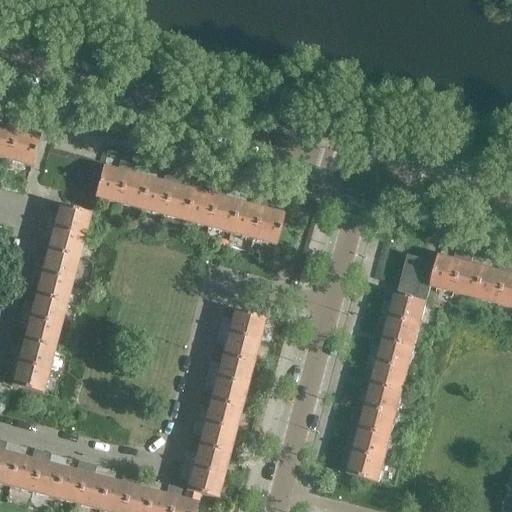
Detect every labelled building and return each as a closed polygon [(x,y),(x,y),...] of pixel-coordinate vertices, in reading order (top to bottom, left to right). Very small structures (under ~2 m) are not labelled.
[(0,159),(8,161),(16,130),(12,129),(14,120),(0,115),(0,159)] [(31,168),(40,136),(39,136),(41,127),(23,122),(20,131),(16,130),(8,161),(31,168)] [(118,205),(126,174),(122,173),(124,163),(106,158),(103,168),(103,167),(94,199),(118,205)] [(140,211),(151,170),(133,165),(130,175),(126,174),(118,205),(140,211)] [(163,217),(171,185),(167,184),(169,175),(151,170),(140,211),(163,217)] [(185,223),(196,182),(177,177),(175,187),(171,185),(163,217),(185,223)] [(207,229),(216,197),(212,196),(214,187),(196,182),(185,223),(207,229)] [(230,234),(241,194),(222,189),(220,198),(216,197),(207,229),(230,234)] [(252,240),(261,209),(256,208),(259,199),(241,194),(230,234),(252,240)] [(276,247),(284,215),(286,206),(267,201),(265,210),(261,209),(252,240),(276,247)] [(84,237),(90,215),(90,214),(59,206),(58,210),(48,208),(44,226),(84,237)] [(78,260),(84,237),(44,226),(39,245),(48,247),(47,251),(78,260)] [(454,294),(463,263),(459,262),(461,252),(442,247),(440,257),(439,256),(437,265),(431,288),(454,294)] [(72,282),(78,260),(47,251),(46,255),(36,253),(32,271),(72,282)] [(477,300),(487,259),(469,254),(467,264),(463,263),(454,294),(477,300)] [(427,303),(431,288),(437,265),(428,263),(428,261),(408,256),(398,295),(427,303)] [(499,306),(507,274),(503,273),(506,264),(487,259),(477,300),(499,306)] [(66,305),(72,282),(32,271),(27,290),(36,292),(35,296),(66,305)] [(511,309),(511,273),(511,276),(507,274),(499,306),(511,309)] [(421,326),(426,304),(427,303),(398,295),(396,295),(394,299),(385,297),(380,315),(421,326)] [(60,327),(66,305),(35,296),(34,300),(25,298),(20,316),(60,327)] [(259,342),(265,319),(234,311),(233,316),(223,313),(218,332),(259,342)] [(415,349),(421,326),(380,315),(375,334),(385,336),(384,340),(415,349)] [(54,349),(60,327),(20,316),(15,335),(24,337),(23,341),(54,349)] [(253,365),(259,342),(218,332),(214,350),(223,353),(222,357),(253,365)] [(409,371),(415,349),(384,340),(382,344),(373,342),(368,360),(409,371)] [(48,372),(54,349),(23,341),(22,345),(13,343),(8,361),(48,372)] [(247,387),(253,365),(222,357),(221,361),(211,358),(207,377),(247,387)] [(403,393),(409,371),(368,360),(363,379),(373,381),(372,385),(403,393)] [(42,395),(48,372),(8,361),(3,380),(12,382),(11,387),(42,395)] [(241,410),(247,387),(207,377),(202,395),(211,397),(210,401),(241,410)] [(397,416),(403,393),(372,385),(371,389),(361,387),(356,405),(397,416)] [(235,432),(241,410),(210,401),(209,406),(200,403),(195,421),(235,432)] [(391,438),(397,416),(356,405),(352,423),(361,426),(360,430),(391,438)] [(229,455),(235,432),(195,421),(190,440),(199,442),(198,446),(229,455)] [(385,461),(391,438),(360,430),(359,434),(349,432),(345,450),(385,461)] [(0,485),(9,488),(20,447),(1,442),(0,447),(0,485)] [(223,477),(229,455),(198,446),(197,450),(188,448),(183,466),(223,477)] [(31,494),(40,462),(36,461),(38,452),(20,447),(9,488),(31,494)] [(379,484),(385,461),(345,450),(340,469),(349,471),(348,476),(379,484)] [(54,500),(65,459),(46,454),(44,463),(40,462),(31,494),(54,500)] [(76,506),(85,474),(81,473),(83,464),(65,459),(54,500),(76,506)] [(99,511),(110,471),(91,466),(89,475),(85,474),(76,506),(99,511)] [(217,500),(223,477),(183,466),(178,485),(187,487),(186,492),(200,496),(217,500)] [(100,511),(122,511),(130,486),(125,485),(128,476),(110,471),(99,511),(100,511)] [(145,511),(154,483),(136,478),(134,487),(130,486),(122,511),(145,511)] [(169,511),(174,498),(169,497),(171,487),(154,483),(145,511),(169,511)] [(198,504),(200,496),(186,492),(184,501),(198,504)] [(195,511),(198,504),(184,501),(174,498),(169,511),(195,511)]
